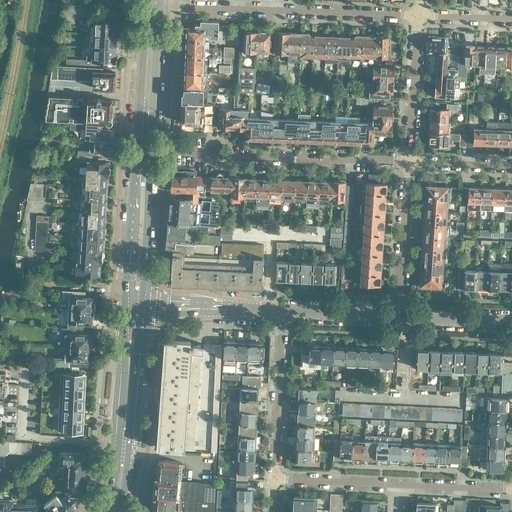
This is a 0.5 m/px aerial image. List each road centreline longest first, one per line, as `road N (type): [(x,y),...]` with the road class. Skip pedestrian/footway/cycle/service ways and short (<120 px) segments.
road 1 (residential): [(410,161),(143,151)]
road 2 (residential): [(283,312),(274,480)]
road 3 (residential): [(406,316),(410,161)]
road 4 (secondary): [(136,303),(143,151)]
road 5 (tertiary): [(136,303),(283,312)]
road 6 (secondary): [(143,151),(154,6)]
road 7 (residential): [(421,18),(277,12)]
road 8 (secondary): [(123,446),(136,303)]
road 9 (residential): [(410,161),(421,18)]
road 10 (residential): [(274,480),(399,485)]
road 11 (unclassified): [(277,12),(154,6)]
road 12 (tertiary): [(406,316),(283,312)]
